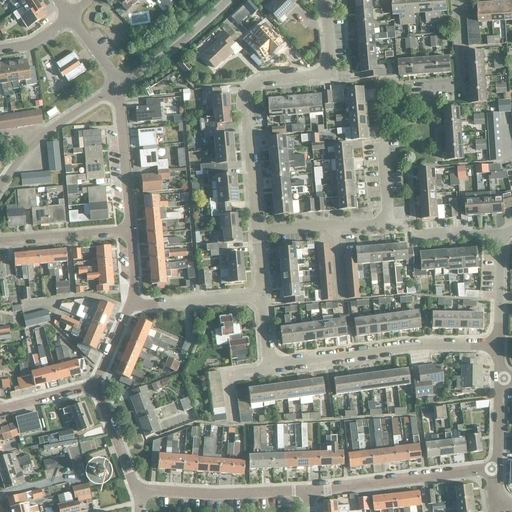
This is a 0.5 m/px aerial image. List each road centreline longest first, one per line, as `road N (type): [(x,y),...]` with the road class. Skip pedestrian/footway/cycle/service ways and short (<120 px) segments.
road 1 (residential): [(256,230),(247,92),(264,80),(327,70),(327,0)]
road 2 (residential): [(270,368),(425,344),(497,344)]
road 3 (residential): [(307,490),(496,468)]
road 4 (residential): [(140,493),(307,490)]
road 5 (residential): [(0,185),(47,129),(116,87)]
road 6 (residential): [(130,231),(116,87)]
road 7 (residential): [(116,87),(228,0)]
road 8 (residential): [(425,106),(427,88),(461,80),(455,0)]
road 9 (residential): [(256,230),(389,224)]
road 10 (residential): [(130,303),(261,296)]
road 11 (residential): [(0,241),(130,231)]
